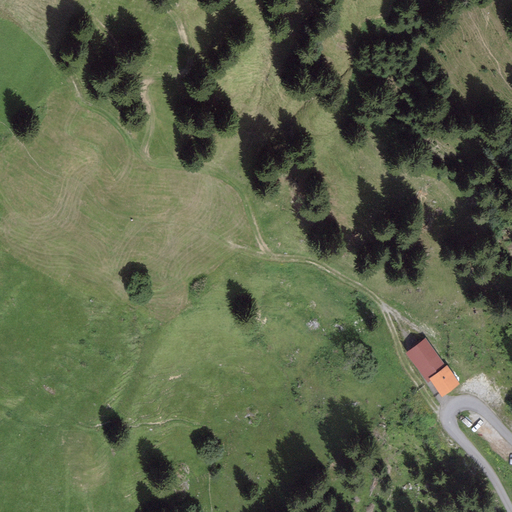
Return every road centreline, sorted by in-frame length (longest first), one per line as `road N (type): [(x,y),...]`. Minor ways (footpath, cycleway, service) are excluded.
road 1 (track): [(448,421),(377,299),(315,260),(273,253),(258,238),(238,185),(204,165),(147,156),(81,102),(64,65),(41,42)]
road 2 (track): [(511,439),(471,403),(456,404),(448,421),(511,508)]
